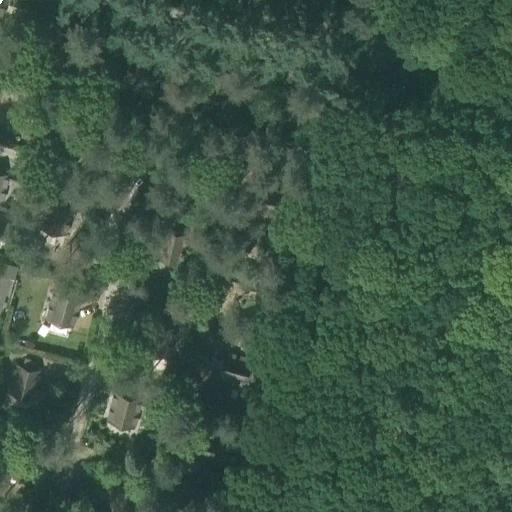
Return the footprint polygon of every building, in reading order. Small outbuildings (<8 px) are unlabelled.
[(50,25),(44,55),(75,60),(80,30),(50,25)] [(133,36),(123,69),(149,76),(158,44),(133,36)] [(205,64),(198,93),(227,100),(234,71),(205,64)] [(275,90),(268,115),(296,122),(303,98),(275,90)] [(114,134),(105,162),(139,173),(148,144),(114,134)] [(186,150),(178,179),(204,186),(212,157),(186,150)] [(0,172),(0,204),(8,175),(0,172)] [(259,181),(252,210),(285,218),(291,189),(259,181)] [(44,198),(37,228),(62,234),(63,231),(66,232),(68,223),(66,223),(67,217),(71,218),(73,209),(68,208),(69,204),(44,198)] [(159,228),(152,256),(179,263),(186,234),(159,228)] [(223,266),(218,289),(247,294),(253,265),(230,260),(229,267),(223,266)] [(0,309),(4,296),(8,297),(16,265),(0,261),(0,309)] [(52,291),(44,320),(72,328),(80,298),(75,297),(78,289),(63,285),(60,293),(52,291)] [(147,320),(139,350),(167,358),(176,329),(173,328),(175,321),(157,315),(154,323),(147,320)] [(198,327),(194,338),(214,345),(217,334),(198,327)] [(213,357),(210,367),(217,370),(215,378),(242,387),(244,380),(258,384),(264,368),(245,362),(247,357),(227,350),(225,356),(222,355),(221,359),(213,357)] [(12,363),(4,392),(33,400),(41,371),(33,368),(35,360),(23,357),(21,365),(12,363)] [(113,392),(105,421),(133,428),(140,400),(138,399),(140,391),(125,387),(123,394),(113,392)] [(177,432),(174,443),(182,445),(180,454),(208,461),(214,439),(212,438),(213,432),(191,426),(189,431),(186,431),(185,434),(177,432)] [(11,446),(5,473),(32,480),(32,477),(35,477),(36,470),(34,469),(35,464),(38,464),(40,456),(38,456),(39,452),(11,446)] [(113,484),(105,511),(133,511),(138,491),(131,489),(133,481),(122,478),(120,485),(113,484)]
